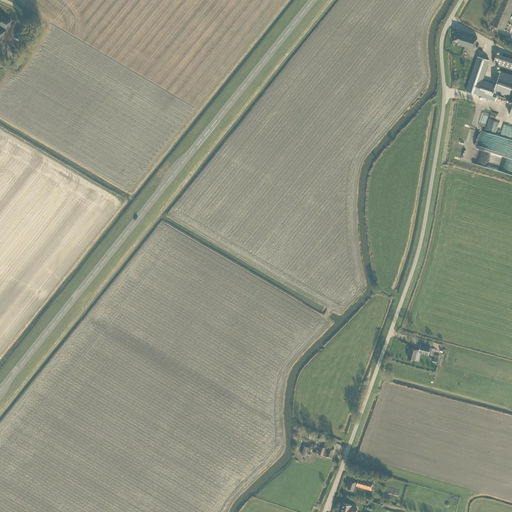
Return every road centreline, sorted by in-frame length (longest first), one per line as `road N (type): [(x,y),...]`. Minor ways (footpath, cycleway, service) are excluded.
road 1 (unclassified): [(323,511),(416,258),(443,103),(440,49),(461,0)]
road 2 (trunk): [(0,391),(313,0)]
